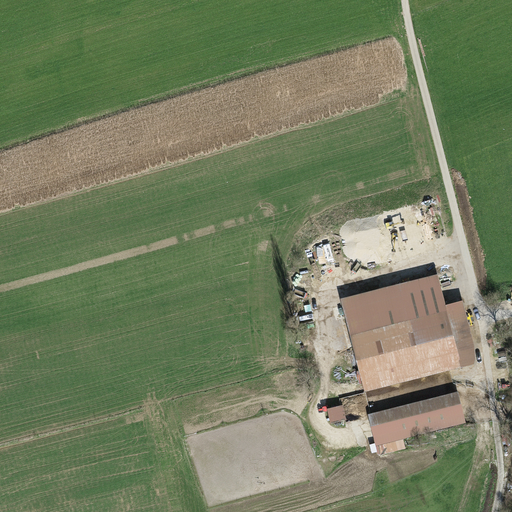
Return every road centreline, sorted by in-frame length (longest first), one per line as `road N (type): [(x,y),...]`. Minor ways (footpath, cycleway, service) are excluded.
road 1 (track): [(405,0),(482,315),(511,312)]
road 2 (track): [(492,511),(498,438),(482,315)]
